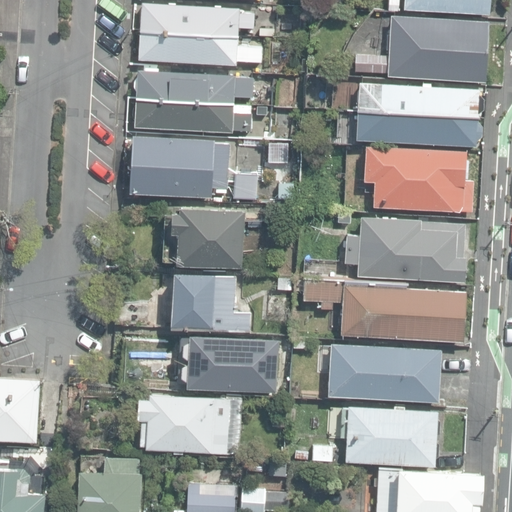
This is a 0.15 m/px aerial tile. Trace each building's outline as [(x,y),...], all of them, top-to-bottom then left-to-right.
[(397,9),(396,0),(385,0),(386,9),(397,9)] [(404,0),(404,9),(488,13),(489,0),(404,0)] [(143,2),(141,31),(238,37),(238,27),(253,28),(254,12),(239,12),(239,8),(143,2)] [(388,75),(486,81),(490,21),(391,15),(388,55),(356,53),(355,70),(388,73),(388,75)] [(256,34),(273,35),(274,23),(257,22),(256,34)] [(238,37),(141,31),(139,58),(237,64),(237,61),(261,62),(262,47),(237,45),(238,37)] [(138,69),(136,97),(233,102),(233,95),(252,96),(253,78),(235,77),(235,74),(138,69)] [(359,81),(358,110),(478,116),(478,113),(483,108),(483,99),(479,94),(480,88),(359,81)] [(233,111),(233,102),(136,97),(135,125),(251,131),(252,112),(233,111)] [(478,116),(358,110),(356,139),(476,145),(477,139),(482,135),(482,125),(478,121),(478,116)] [(129,192),(211,197),(212,187),(227,188),(230,144),(215,144),(215,139),(133,135),(129,192)] [(288,162),(288,142),(268,142),(268,162),(288,162)] [(373,205),(470,211),(470,206),(472,206),(473,181),(464,180),(466,151),(367,145),(366,145),(364,180),(375,181),(373,205)] [(233,197),(255,199),(257,173),(235,171),(233,197)] [(294,198),(294,181),(278,180),(277,198),(294,198)] [(176,263),(241,267),(245,209),(178,205),(178,211),(171,210),(170,232),(178,233),(176,263)] [(357,274),(464,281),(466,256),(463,256),(465,223),(428,221),(428,217),(419,217),(418,220),(361,216),(359,235),(347,234),(345,263),(358,263),(357,274)] [(170,326),(248,331),(249,312),(233,311),(235,275),(174,271),(170,326)] [(341,333),(462,341),(465,290),(407,286),(407,283),(304,276),(303,298),(322,299),(321,307),(333,307),(333,301),(343,301),(341,333)] [(115,323),(147,324),(148,300),(117,298),(115,323)] [(186,385),(275,391),(278,339),(238,336),(239,331),(223,331),(222,336),(189,334),(189,339),(183,342),(182,353),(187,357),(187,361),(181,365),(181,375),(186,380),(186,385)] [(293,347),(305,347),(305,337),(293,337),(293,347)] [(328,394),(438,400),(441,349),(409,347),(409,344),(397,343),(396,346),(331,343),(328,394)] [(0,438),(37,441),(41,379),(0,376),(0,438)] [(173,453),(183,453),(184,449),(240,452),(243,393),(223,391),(223,396),(149,391),(149,397),(139,397),(138,419),(141,419),(140,444),(146,444),(146,448),(174,449),(173,453)] [(285,423),(286,406),(274,405),(273,422),(285,423)] [(345,460),(434,465),(437,411),(404,409),(405,406),(395,405),(395,407),(348,405),(348,408),(342,407),(340,437),(347,437),(345,460)] [(313,458),(333,460),(334,445),(313,443),(313,458)] [(295,457),(307,458),(309,450),(296,449),(295,457)] [(140,511),(142,472),(139,472),(139,457),(106,456),(105,470),(80,469),(77,511),(140,511)] [(0,511),(47,511),(49,493),(24,490),(26,467),(0,464),(0,511)] [(376,511),(478,511),(479,500),(481,500),(482,471),(379,465),(376,511)] [(235,511),(237,483),(186,481),(184,511),(235,511)] [(286,507),(287,491),(265,490),(264,506),(286,507)]
